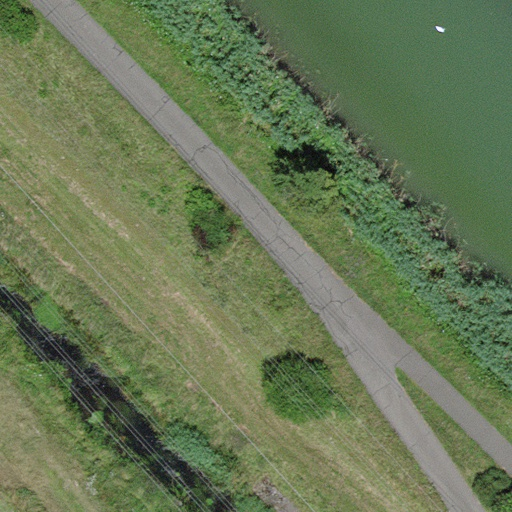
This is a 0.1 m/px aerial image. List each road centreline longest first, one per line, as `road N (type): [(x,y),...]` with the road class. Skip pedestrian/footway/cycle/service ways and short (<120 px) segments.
road 1 (track): [(511,458),(320,281),(56,0)]
road 2 (track): [(359,511),(0,160)]
road 3 (track): [(468,511),(320,281)]
